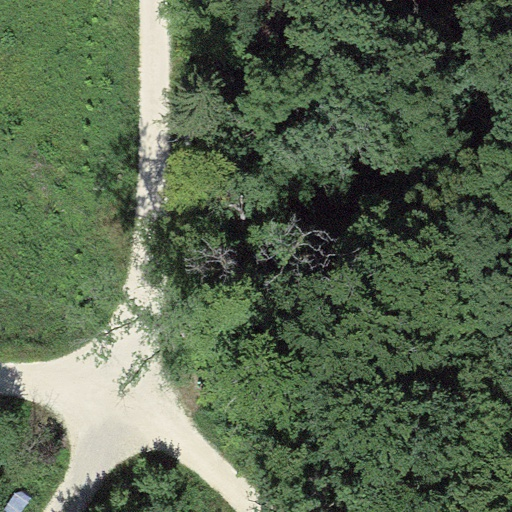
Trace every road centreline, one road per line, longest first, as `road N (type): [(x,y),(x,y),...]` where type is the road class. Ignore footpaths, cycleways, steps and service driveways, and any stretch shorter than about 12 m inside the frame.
road 1 (track): [(159,0),(156,288),(138,407)]
road 2 (track): [(138,407),(206,459),(254,511)]
road 3 (track): [(138,407),(0,377)]
road 4 (track): [(138,407),(62,511)]
